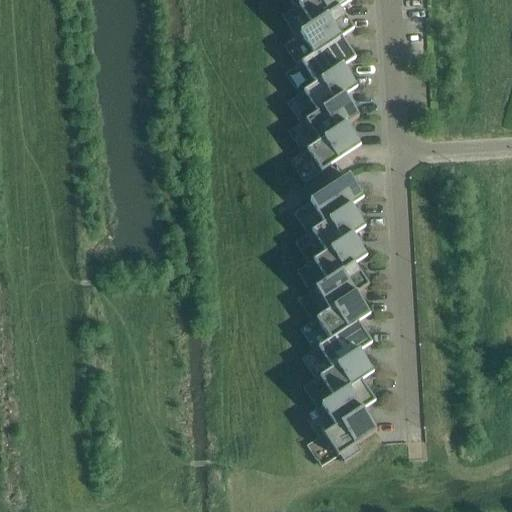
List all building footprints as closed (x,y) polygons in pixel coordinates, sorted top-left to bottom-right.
[(308,0),(298,7),(312,28),(336,13),(337,13),(340,11),(352,3),(349,0),(308,0)] [(312,28),(300,36),(313,57),(314,57),(338,42),(341,40),(353,33),(340,11),(337,13),(336,13),(312,28)] [(314,57),(313,57),(301,65),(315,86),(339,71),(340,71),(343,70),(355,62),(341,40),(338,42),(314,57)] [(315,86),(303,94),(316,115),(317,116),(341,100),(341,101),(344,99),(357,91),(343,70),(340,71),(339,71),(315,86)] [(317,116),(316,115),(304,123),(318,144),(318,145),(342,129),(343,130),(346,128),(358,120),(344,99),(341,101),(341,100),(317,116)] [(318,145),(318,144),(306,152),(321,174),(360,149),(346,128),(343,130),(342,129),(318,145)] [(363,201),(349,180),(348,179),(309,204),(322,225),(323,226),(347,210),(347,211),(350,209),(363,201)] [(323,226),(322,225),(310,233),(324,254),(324,255),(348,239),(349,240),(352,238),(364,230),(350,209),(347,211),(347,210),(323,226)] [(324,255),(324,254),(312,262),(326,283),(326,284),(350,268),(350,269),(354,267),(366,259),(352,238),(349,240),(348,239),(324,255)] [(326,284),(326,283),(313,291),(327,313),(328,313),(352,297),(352,298),(355,296),(367,288),(354,267),(350,269),(350,268),(326,284)] [(328,313),(327,313),(315,320),(329,342),(353,327),(354,327),(357,325),(369,317),(355,296),(352,298),(352,297),(328,313)] [(329,342),(317,349),(330,371),(331,371),(355,356),(358,354),(370,346),(357,325),(354,327),(353,327),(329,342)] [(331,371),(330,371),(318,379),(332,400),(356,385),(357,385),(360,383),(372,376),(358,354),(355,356),(331,371)] [(332,400),(320,408),(333,429),(334,429),(358,414),(361,412),(374,405),(360,383),(357,385),(356,385),(332,400)] [(334,429),(333,429),(321,437),(336,459),(338,458),(342,465),(358,454),(354,447),(375,434),(361,412),(358,414),(334,429)]
